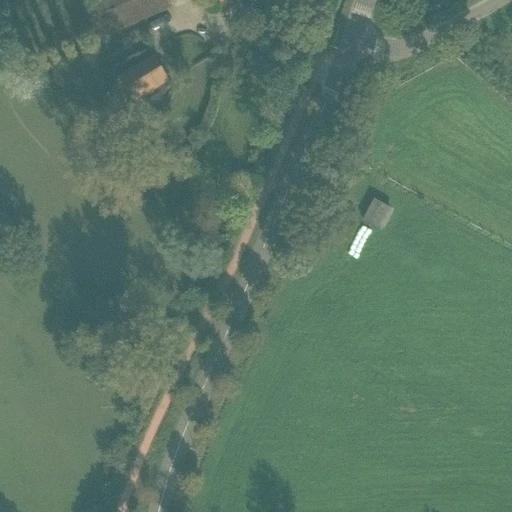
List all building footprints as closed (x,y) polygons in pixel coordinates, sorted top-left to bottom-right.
[(167,0),(75,0),(9,27),(27,70),(172,9),(167,0)] [(287,0),(297,13),(312,2),(310,0),(287,0)] [(0,74),(4,79),(14,71),(0,55),(0,54),(0,74)] [(154,57),(118,79),(134,105),(169,82),(154,57)] [(374,200),(363,222),(382,231),(393,211),(374,200)]
